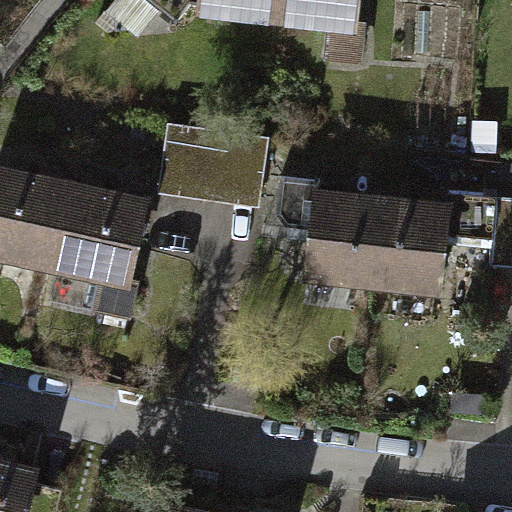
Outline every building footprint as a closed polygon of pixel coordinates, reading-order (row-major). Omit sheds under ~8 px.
[(200,4),(199,13),(330,28),(326,60),(363,63),(369,22),(363,20),(364,0),(150,0),(178,22),(194,4),(200,4)] [(274,137),(174,122),(164,191),(264,205),(274,137)] [(0,250),(106,276),(98,310),(132,318),(142,275),(136,274),(154,196),(0,160),(0,250)] [(314,228),(309,278),(444,293),(449,244),(498,247),(503,195),(454,193),(454,201),(322,186),(322,181),(284,177),(280,214),(289,226),(314,228)] [(511,195),(503,195),(498,247),(497,264),(511,265),(511,195)] [(0,511),(31,511),(44,457),(0,447),(0,511)] [(231,511),(158,497),(155,511),(231,511)]
